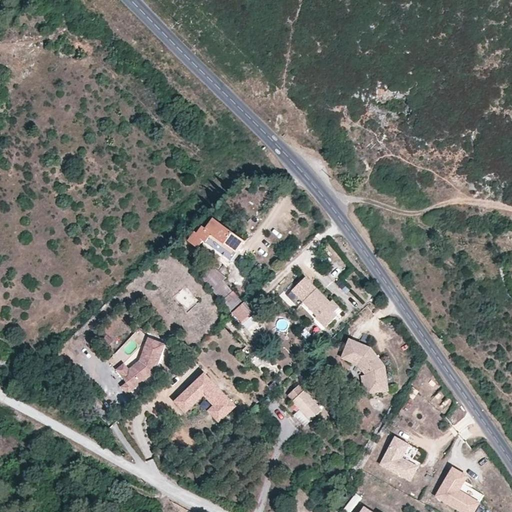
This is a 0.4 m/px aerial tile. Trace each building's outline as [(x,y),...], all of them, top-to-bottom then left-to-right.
[(218,212),(214,219),(221,224),(226,218),(218,212)] [(195,232),(189,242),(198,249),(203,241),(231,261),(236,252),(238,253),(246,241),(221,224),(214,219),(206,228),(203,226),(197,233),(195,232)] [(213,265),(202,278),(232,315),(244,304),(234,291),(232,292),(224,281),(227,277),(213,265)] [(292,291),(304,303),(318,289),(305,277),(292,291)] [(318,289),(304,303),(318,317),(319,316),(328,325),(343,312),(333,301),(331,303),(318,289)] [(244,304),(232,315),(242,326),(254,315),(244,304)] [(319,316),(318,317),(316,319),(325,329),(328,325),(319,316)] [(164,346),(147,340),(142,356),(146,358),(144,363),(139,361),(123,376),(131,384),(124,390),(130,395),(155,372),(164,346)] [(358,364),(358,365),(366,375),(363,377),(363,378),(366,396),(386,394),(383,369),(369,351),(364,349),(363,351),(356,349),(358,346),(347,342),(339,361),(349,365),(351,362),(358,364)] [(366,375),(358,365),(355,368),(363,377),(366,375)] [(205,373),(175,401),(186,412),(205,395),(214,405),(225,417),(236,406),(205,373)] [(298,385),(286,395),(309,421),(321,411),(298,385)] [(406,394),(413,398),(418,390),(411,385),(406,394)] [(225,417),(214,405),(209,411),(219,422),(225,417)] [(408,446),(395,439),(381,466),(410,482),(415,472),(408,468),(411,463),(401,458),(408,446)] [(468,476),(451,466),(433,496),(461,511),(475,511),(481,502),(460,490),(468,476)] [(335,489),(329,485),(325,492),(331,496),(335,489)]
